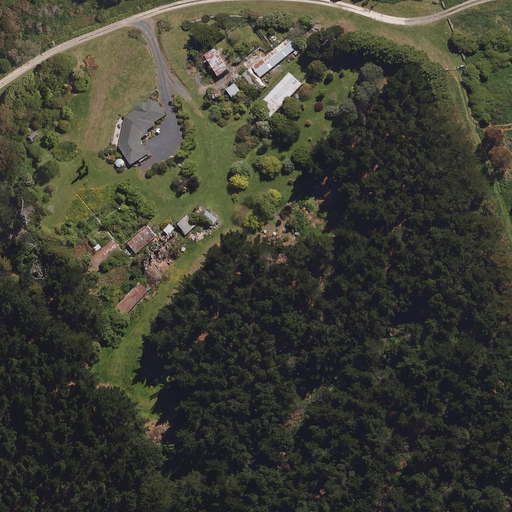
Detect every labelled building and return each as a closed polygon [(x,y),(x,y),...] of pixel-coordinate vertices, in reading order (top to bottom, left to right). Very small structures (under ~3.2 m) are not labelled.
[(297,49),(289,39),(254,68),(262,77),(297,49)] [(218,79),(234,68),(221,48),(205,58),(218,79)] [(265,87),(253,69),(243,76),(255,94),(265,87)] [(303,86),(290,75),(257,109),(269,121),(303,86)] [(242,95),(235,85),(226,92),(233,101),(242,95)] [(148,133),(157,127),(155,124),(168,115),(158,99),(147,106),(145,103),(133,110),(135,112),(127,117),(119,148),(131,166),(148,156),(139,141),(149,135),(148,133)] [(34,130),(26,137),(31,143),(39,135),(34,130)] [(218,220),(207,212),(203,217),(214,226),(218,220)] [(196,227),(188,217),(177,227),(185,236),(196,227)] [(132,289),(112,312),(121,320),(141,297),(132,289)]
